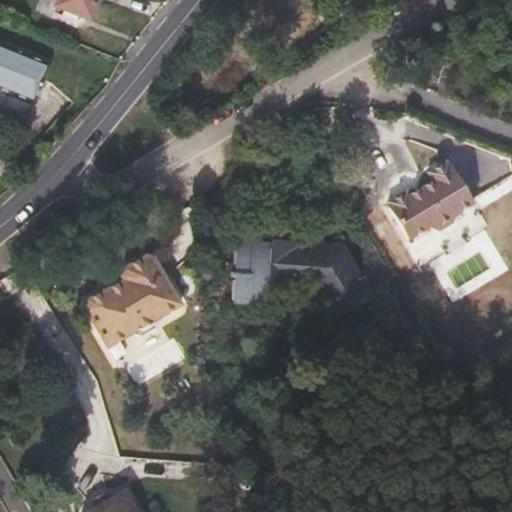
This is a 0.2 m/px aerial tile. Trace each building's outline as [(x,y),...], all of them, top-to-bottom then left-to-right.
[(90,20),(97,0),(56,0),(54,6),(90,20)] [(0,90),(33,104),(49,65),(0,44),(0,90)] [(179,106),(171,94),(163,101),(171,112),(179,106)] [(405,211),(403,208),(399,204),(382,215),(384,222),(404,255),(425,242),(427,244),(432,245),(450,234),(451,226),(470,213),(447,176),(445,177),(440,171),(422,184),(427,192),(410,203),(413,207),(405,211)] [(410,203),(403,208),(405,211),(413,207),(410,203)] [(352,279),(353,233),(232,230),(231,294),(267,295),(268,277),(352,279)] [(151,329),(174,313),(144,268),(137,267),(113,282),(112,290),(114,293),(96,305),(94,305),(78,315),(77,323),(102,361),(125,346),(135,348),(148,340),(151,329)] [(140,511),(126,489),(87,511),(140,511)]
